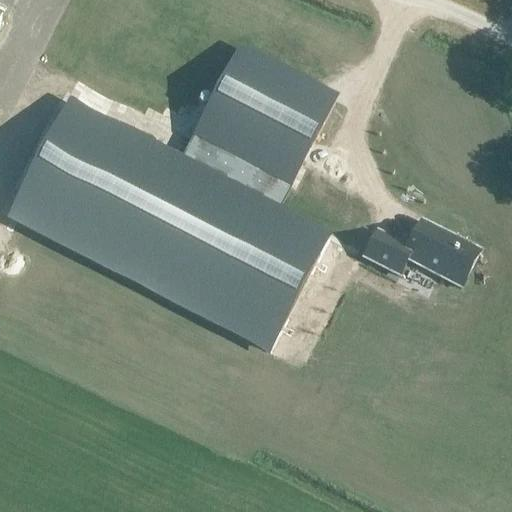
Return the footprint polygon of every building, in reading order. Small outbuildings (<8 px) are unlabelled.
[(231,21),(173,0),(86,0),(84,5),(219,54),(231,21)] [(200,0),(199,10),(233,15),(235,0),(200,0)] [(180,166),(68,107),(9,220),(269,355),(328,242),(276,216),(335,104),(239,54),(180,166)] [(407,252),(376,236),(363,261),(399,279),(407,263),(420,270),(438,279),(461,291),(479,255),(421,225),(407,252)] [(181,365),(191,327),(159,318),(149,357),(181,365)] [(30,406),(69,416),(75,392),(51,386),(53,379),(38,375),(30,406)] [(81,441),(180,504),(195,481),(96,417),(81,441)] [(46,426),(41,436),(66,449),(71,439),(46,426)]
